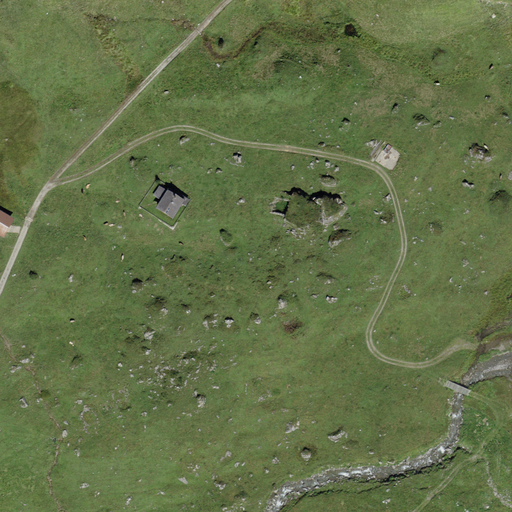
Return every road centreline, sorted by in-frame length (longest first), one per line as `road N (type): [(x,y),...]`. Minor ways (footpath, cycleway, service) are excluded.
road 1 (track): [(48,182),(88,173),(142,138),(183,126),(380,169),(391,183),(405,248),(369,337),(390,359),(436,359)]
road 2 (track): [(0,291),(48,182),(231,0)]
road 3 (track): [(415,511),(468,457),(484,421),(482,397),(452,381),(465,348),(436,359)]
